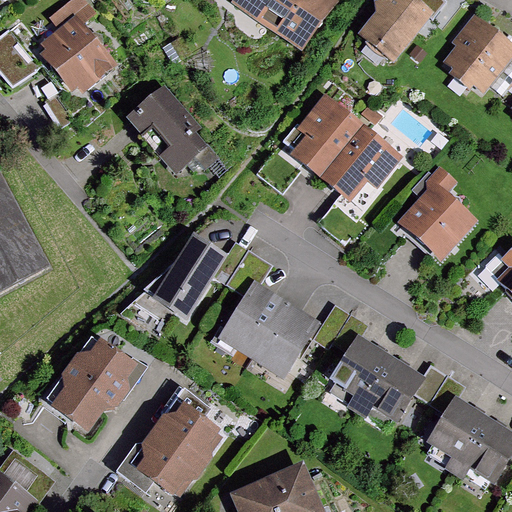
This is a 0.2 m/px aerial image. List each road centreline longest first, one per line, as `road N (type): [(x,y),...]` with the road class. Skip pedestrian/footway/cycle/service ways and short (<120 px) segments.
road 1 (residential): [(251,221),(511,387)]
road 2 (residential): [(157,378),(61,511)]
road 3 (residential): [(81,207),(0,105)]
